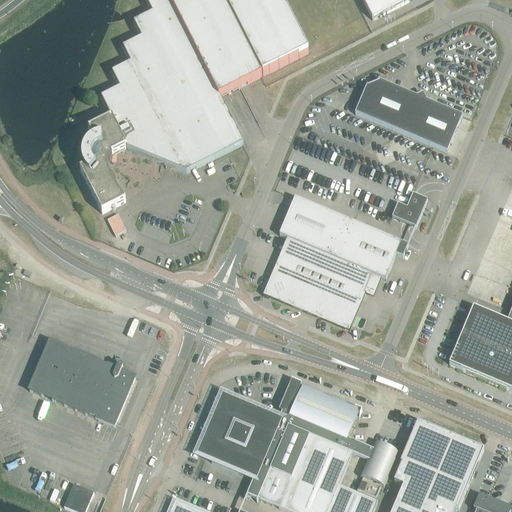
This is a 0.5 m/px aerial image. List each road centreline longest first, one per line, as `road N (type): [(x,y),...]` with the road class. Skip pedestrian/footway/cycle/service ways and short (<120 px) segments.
road 1 (unclassified): [(511,23),(481,8),(310,93),(236,251)]
road 2 (unclassified): [(377,377),(511,55)]
road 3 (tertiary): [(205,300),(57,237),(0,183)]
road 4 (tertiary): [(11,213),(83,266),(196,317)]
road 5 (tertiary): [(196,317),(125,511)]
road 6 (tertiary): [(129,511),(215,324)]
road 7 (tertiary): [(215,324),(366,372)]
road 8 (tertiary): [(366,372),(222,308)]
road 9 (tertiary): [(511,434),(377,377)]
